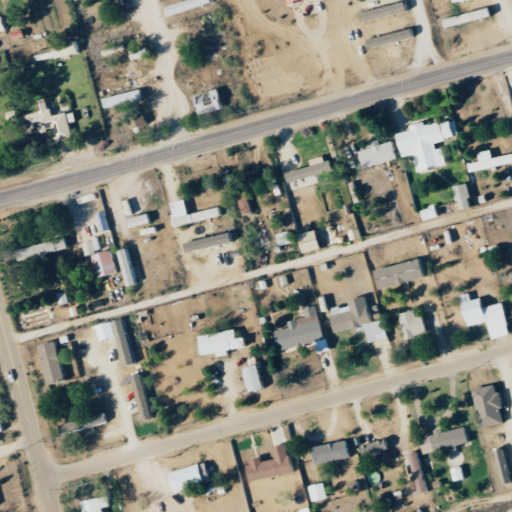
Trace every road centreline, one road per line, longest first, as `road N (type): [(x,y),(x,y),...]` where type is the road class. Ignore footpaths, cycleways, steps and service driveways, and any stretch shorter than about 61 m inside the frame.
road 1 (secondary): [(511,50),(0,196)]
road 2 (residential): [(44,481),(511,351)]
road 3 (secondary): [(52,511),(0,319)]
road 4 (residential): [(183,141),(143,0)]
